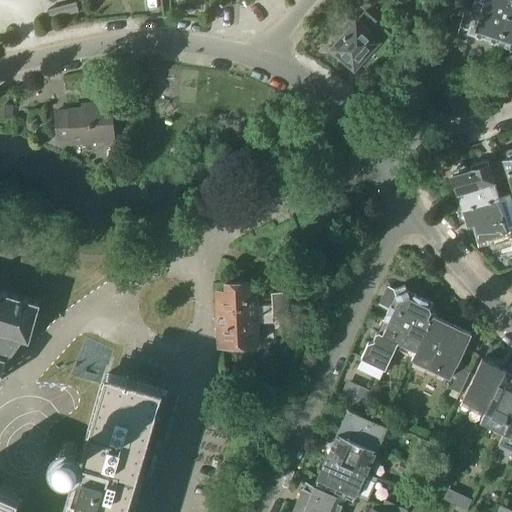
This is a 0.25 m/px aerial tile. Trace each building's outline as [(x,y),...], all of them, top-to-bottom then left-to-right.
[(469,28),(469,29),(500,39),(511,0),(468,0),(460,26),(469,28)] [(511,0),(500,39),(511,43),(511,0)] [(357,22),(356,21),(332,48),(354,68),(379,41),(378,41),(383,35),(362,17),(357,22)] [(56,112),(59,142),(70,141),(70,146),(115,142),(112,103),(89,105),(89,108),(67,110),(67,111),(56,112)] [(499,160),(504,178),(508,177),(511,188),(511,156),(504,159),(499,160)] [(499,160),(489,164),(453,174),(463,208),(499,197),(495,181),(504,178),(499,160)] [(480,238),(509,229),(499,197),(463,208),(468,224),(475,222),(480,238)] [(222,292),(222,300),(218,300),(219,319),(237,318),(237,305),(256,304),(256,300),(256,282),(227,283),(227,291),(222,292)] [(397,349),(394,348),(384,368),(385,368),(394,350),(398,352),(403,344),(416,350),(412,359),(436,309),(434,303),(408,291),(407,285),(397,290),(383,284),(374,302),(389,308),(384,319),(398,326),(393,338),(396,339),(399,335),(402,337),(397,349)] [(0,381),(1,379),(0,379),(0,373),(2,373),(3,373),(4,372),(5,371),(6,371),(6,370),(6,369),(6,368),(6,367),(5,366),(4,364),(24,337),(29,338),(40,303),(0,291),(0,381)] [(256,304),(257,306),(273,305),(273,317),(289,316),(288,293),(272,293),(272,299),(256,300),(256,304)] [(237,305),(237,318),(219,319),(220,345),(258,344),(257,306),(256,304),(237,305)] [(412,359),(448,376),(444,385),(460,393),(471,370),(457,364),(471,333),(435,315),(437,311),(436,309),(412,359)] [(361,357),(365,358),(361,367),(379,375),(382,367),(384,368),(394,348),(397,349),(402,337),(399,335),(396,339),(393,338),(398,326),(384,319),(378,332),(376,332),(374,337),(375,340),(368,342),(361,357)] [(76,373),(103,379),(110,344),(83,339),(76,373)] [(464,400),(486,410),(482,418),(483,419),(506,371),(483,360),(464,400)] [(505,432),(511,416),(511,373),(506,371),(483,419),(481,425),(503,436),(505,432)] [(0,511),(123,511),(160,389),(108,374),(85,452),(77,453),(78,449),(75,443),(69,441),(63,444),(60,454),(57,454),(65,470),(63,471),(63,472),(62,473),(62,474),(62,475),(62,476),(62,477),(63,478),(65,479),(66,480),(67,480),(69,479),(74,490),(67,511),(12,511),(13,510),(0,508),(4,489),(0,487),(0,511)] [(248,387),(230,379),(225,389),(244,397),(248,387)] [(351,392),(346,403),(363,410),(368,399),(351,392)] [(388,426),(348,408),(338,431),(378,448),(388,426)] [(378,448),(338,431),(328,454),(367,472),(378,448)] [(328,454),(317,478),(343,489),(357,495),(367,472),(328,454)] [(340,497),(306,482),(298,501),(322,511),(344,511),(345,511),(341,510),(344,501),(353,505),(357,495),(343,489),(340,497)] [(449,487),(445,497),(469,506),(473,497),(449,487)] [(406,511),(408,510),(385,500),(382,506),(395,511),(406,511)] [(322,511),(298,501),(292,511),(322,511)] [(511,511),(511,508),(501,503),(496,511),(511,511)]
